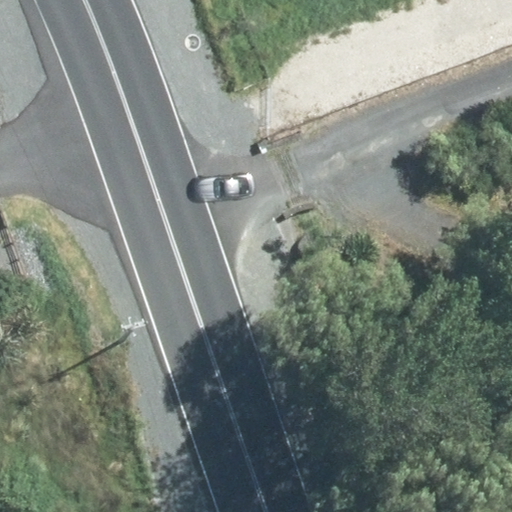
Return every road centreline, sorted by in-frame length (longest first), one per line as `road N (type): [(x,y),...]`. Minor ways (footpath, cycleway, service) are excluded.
road 1 (secondary): [(77,0),(265,511)]
road 2 (unknown): [(127,120),(0,164)]
